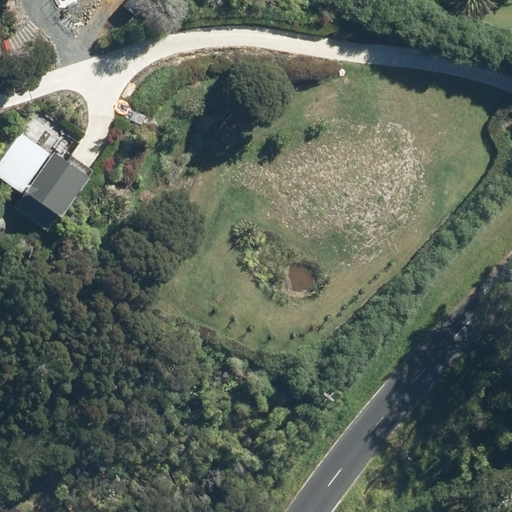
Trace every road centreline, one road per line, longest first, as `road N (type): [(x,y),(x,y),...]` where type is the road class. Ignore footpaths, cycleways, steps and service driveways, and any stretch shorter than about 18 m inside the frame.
road 1 (unknown): [(511,64),(311,17),(211,14),(133,29)]
road 2 (unclassified): [(511,280),(387,412),(310,511)]
